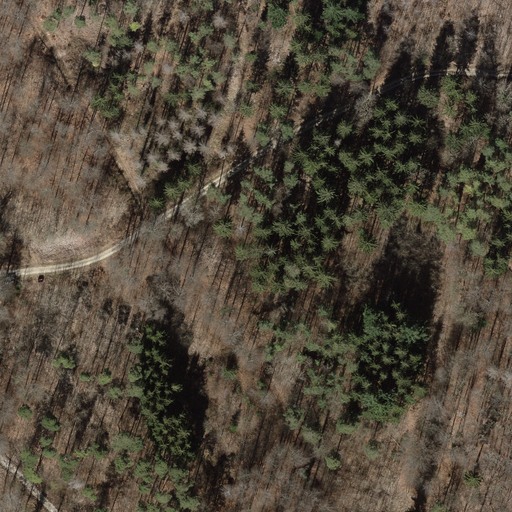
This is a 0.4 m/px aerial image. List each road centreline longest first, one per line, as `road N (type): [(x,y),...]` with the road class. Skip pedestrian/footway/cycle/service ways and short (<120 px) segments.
road 1 (track): [(332,511),(275,388),(158,222),(24,0)]
road 2 (track): [(511,71),(408,77),(88,262),(0,274)]
